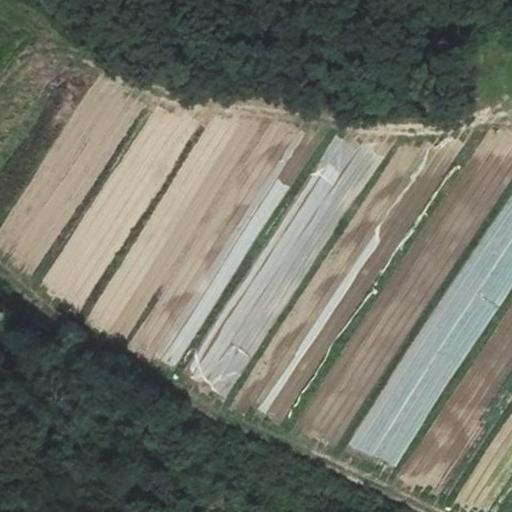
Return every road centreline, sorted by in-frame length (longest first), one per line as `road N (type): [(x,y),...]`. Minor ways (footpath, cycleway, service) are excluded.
road 1 (track): [(511,102),(471,123),(355,129),(184,102),(64,51),(34,54),(0,90)]
road 2 (track): [(0,271),(42,309),(223,417),(429,511)]
